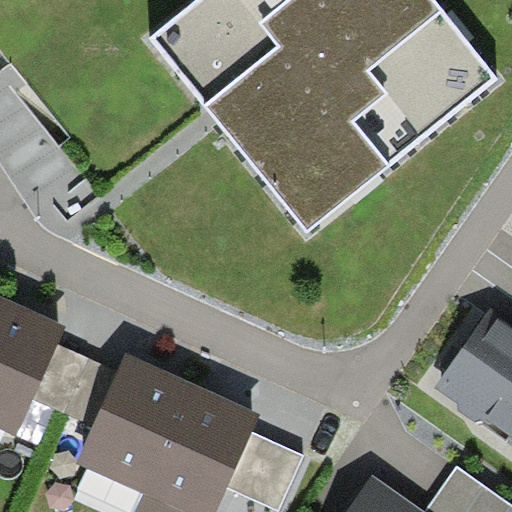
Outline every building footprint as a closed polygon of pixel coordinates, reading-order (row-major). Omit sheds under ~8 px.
[(498,86),(428,0),(203,0),(149,43),(211,120),(306,239),(498,86)] [(30,313),(0,299),(0,433),(18,441),(36,402),(61,348),(69,331),(30,313)] [(511,327),(491,312),(463,351),(435,389),(511,444),(511,327)] [(66,415),(90,361),(61,348),(36,402),(66,415)] [(165,373),(129,357),(121,375),(97,428),(78,467),(145,499),(195,387),(165,373)] [(121,375),(90,361),(66,415),(97,428),(121,375)] [(226,401),(195,387),(145,499),(175,511),(219,511),(229,491),(254,435),(262,417),(226,401)] [(281,511),(306,459),(254,435),(229,491),(275,511),(281,511)] [(511,511),(511,506),(458,468),(425,511),(511,511)] [(422,511),(373,477),(347,511),(422,511)]
